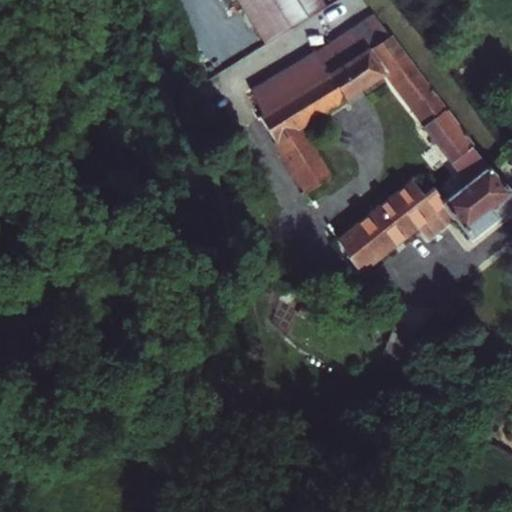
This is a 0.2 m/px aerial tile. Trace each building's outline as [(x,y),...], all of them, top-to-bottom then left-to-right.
[(271,0),(233,0),(263,47),(289,30),(271,0)] [(321,10),(315,0),(271,0),(289,30),(321,10)] [(391,37),(373,17),(316,54),(329,75),(391,37)] [(270,82),(298,128),(379,79),(461,189),(441,204),(452,217),(467,240),(498,219),(491,209),(511,193),(478,155),(480,152),(478,150),(475,152),(467,141),(470,139),(465,132),(462,134),(391,37),(329,75),(316,54),(270,82)] [(305,193),(329,178),(298,128),(270,82),(251,94),(262,116),(259,118),(305,193)] [(410,183),(336,241),(357,273),(416,226),(426,238),(452,217),(441,204),(430,189),(421,196),(410,183)] [(386,338),(372,362),(395,376),(409,351),(386,338)]
